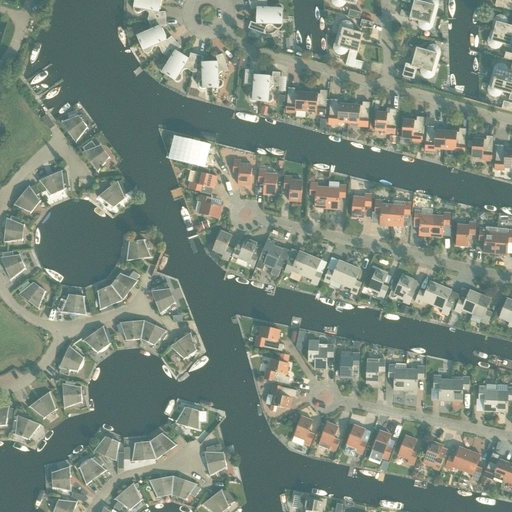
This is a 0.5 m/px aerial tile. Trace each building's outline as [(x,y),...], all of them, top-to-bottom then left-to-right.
[(149,17),(148,20),(166,18),(165,11),(159,12),(160,4),(137,0),(135,0),(135,5),(134,5),(134,6),(134,7),(133,7),(133,8),(133,9),(134,10),(134,11),(135,11),(136,12),(137,13),(138,13),(139,13),(140,13),(143,11),(144,10),(145,10),(146,10),(147,11),(148,12),(149,13),(149,14),(149,15),(149,16),(149,17)] [(257,8),(257,15),(282,16),(282,17),(287,17),(287,13),(282,13),(283,11),(283,10),(283,9),(283,8),(283,7),(283,6),(282,6),(282,5),(281,4),(280,4),(279,4),(278,4),(277,4),(276,4),(273,7),(272,7),(271,7),(270,7),(269,7),(268,6),(267,5),(267,4),(267,2),(266,0),(259,0),(249,3),(251,9),(257,8)] [(414,0),(412,9),(436,16),(439,4),(438,0),(424,0),(425,0),(424,2),(416,0),(414,0)] [(511,0),(496,0),(495,5),(511,10),(511,0)] [(350,9),(348,16),(360,19),(361,12),(350,9)] [(433,27),(436,16),(412,9),(410,19),(419,21),(418,23),(419,27),(422,30),(426,31),(430,30),(433,27)] [(282,16),(257,15),(257,23),(251,21),(248,28),(266,34),(266,28),(266,27),(267,26),(268,25),(269,25),(270,25),(271,25),(272,25),(273,25),(275,28),(276,28),(277,29),(278,29),(279,29),(280,29),(281,28),(282,27),(282,26),(283,26),(283,25),(283,24),(283,23),(283,22),(282,21),(282,17),(282,16)] [(494,21),(491,30),(511,36),(511,25),(507,25),(507,24),(508,23),(508,22),(507,21),(507,20),(507,19),(506,18),(505,17),(504,17),(503,16),(502,16),(501,16),(500,15),(499,16),(498,16),(497,16),(496,17),(495,18),(494,19),(494,20),(494,21)] [(166,18),(148,20),(150,24),(150,25),(151,26),(151,27),(150,27),(150,28),(150,29),(149,30),(148,31),(147,31),(146,31),(145,31),(142,30),(141,30),(140,30),(139,30),(138,31),(137,32),(137,33),(136,34),(136,35),(137,36),(137,37),(137,38),(138,38),(140,43),(163,33),(160,26),(167,25),(166,18)] [(374,23),(362,19),(360,26),(372,29),(374,23)] [(337,36),(360,43),(363,33),(353,30),(353,29),(353,28),(353,27),(353,26),(352,25),(352,24),(351,23),(350,22),(349,22),(348,22),(347,22),(346,21),(345,22),(344,22),(343,22),(342,23),(341,24),(340,25),(340,26),(337,36)] [(511,46),(511,36),(491,30),(488,40),(488,41),(488,42),(488,43),(488,44),(489,45),(490,46),(490,47),(491,48),(492,48),(493,48),(495,49),(496,49),(497,48),(499,48),(500,47),(501,46),(501,45),(502,44),(511,46)] [(163,33),(140,43),(142,48),(142,49),(143,50),(143,51),(144,52),(144,53),(145,53),(146,53),(147,53),(148,53),(149,53),(150,53),(151,52),(151,51),(153,48),(153,47),(154,47),(155,46),(157,46),(158,46),(159,47),(160,47),(160,48),(162,53),(176,41),(171,36),(167,40),(163,33)] [(358,52),(360,43),(337,36),(334,46),(334,47),(334,48),(334,49),(335,50),(335,51),(336,52),(337,53),(338,54),(339,54),(340,54),(341,54),(343,54),(344,54),(345,53),(346,53),(347,52),(347,51),(348,50),(348,49),(358,52)] [(292,38),(286,38),(287,49),(294,51),(292,38)] [(176,41),(162,53),(167,56),(168,57),(168,58),(169,59),(169,60),(168,61),(168,62),(167,62),(167,63),(166,63),(162,64),(162,65),(161,66),(160,66),(160,67),(160,68),(160,69),(160,70),(160,71),(161,72),(162,73),(163,73),(164,73),(164,74),(169,76),(182,55),(176,51),(181,47),(176,41)] [(416,47),(413,57),(438,64),(441,52),(440,48),(437,45),(433,44),(429,45),(427,48),(426,50),(416,47)] [(182,55),(169,76),(173,79),(173,80),(174,80),(175,81),(176,82),(177,82),(178,82),(180,81),(181,81),(181,80),(182,79),(182,78),(182,77),(182,73),(182,72),(182,71),(183,70),(184,69),(185,69),(186,69),(188,69),(193,72),(197,55),(191,53),(189,59),(182,55)] [(210,62),(211,88),(216,87),(217,88),(218,88),(219,88),(220,88),(221,88),(221,87),(222,87),(222,86),(223,86),(223,85),(223,84),(223,83),(223,82),(223,81),(223,80),(220,78),(219,77),(219,76),(219,75),(219,74),(220,73),(220,72),(221,72),(221,71),(222,71),(229,71),(223,54),(216,56),(218,62),(210,62)] [(197,55),(193,72),(198,72),(199,72),(200,73),(201,73),(201,74),(202,74),(202,75),(202,76),(202,77),(202,78),(201,79),(199,81),(199,82),(198,83),(198,84),(199,85),(199,86),(199,87),(200,87),(201,88),(202,88),(202,89),(203,89),(204,89),(205,88),(206,88),(211,88),(210,62),(202,63),(204,56),(197,55)] [(438,64),(413,57),(411,65),(405,63),(402,75),(413,79),(416,68),(421,69),(420,71),(421,75),(424,78),(428,79),(432,78),(435,75),(438,64)] [(361,70),(364,62),(350,58),(348,66),(361,70)] [(494,69),(491,78),(511,83),(511,73),(507,72),(508,72),(508,71),(508,70),(508,69),(507,69),(507,68),(507,67),(506,66),(505,66),(505,65),(504,65),(503,64),(502,64),(501,64),(500,64),(498,64),(497,65),(496,65),(496,66),(495,67),(494,68),(494,69)] [(261,101),(263,76),(253,75),(253,70),(246,70),(244,84),(248,84),(250,84),(251,84),(251,85),(252,86),(252,87),(253,88),(253,89),(253,90),(252,91),(252,92),(251,93),(250,93),(249,93),(249,94),(249,95),(248,96),(248,97),(249,98),(249,99),(250,100),(251,100),(251,101),(252,101),(254,101),(255,101),(257,101),(257,105),(260,105),(261,101)] [(272,77),(263,76),(261,101),(266,101),(266,102),(267,102),(268,102),(269,102),(270,102),(271,102),(272,101),(272,100),(273,100),(273,99),(273,98),(273,97),(273,96),(273,95),(270,92),(270,91),(270,90),(270,89),(271,88),(271,87),(272,86),(273,86),(274,86),(276,86),(279,86),(280,72),(273,72),(272,77)] [(511,83),(491,78),(489,88),(488,89),(488,90),(489,91),(489,92),(489,93),(490,94),(490,95),(491,95),(492,96),(493,96),(494,96),(495,97),(497,97),(497,96),(498,96),(499,96),(500,95),(501,94),(501,93),(502,93),(502,92),(502,91),(510,94),(509,100),(511,101),(511,83)] [(296,110),(306,111),(307,92),(297,92),(297,93),(295,93),(295,88),(288,87),(286,112),(296,113),(296,110)] [(307,92),(306,111),(316,112),(316,114),(325,115),(327,90),(320,90),(320,95),(318,94),(318,93),(307,92)] [(348,123),(350,104),(339,103),(339,105),(337,104),(338,100),(331,99),(329,124),(339,124),(339,122),(348,123)] [(511,111),(511,103),(504,101),(502,108),(511,111)] [(360,105),(350,104),(348,123),(358,124),(358,126),(368,127),(370,102),(363,102),(362,106),(360,106),(360,105)] [(375,130),(385,131),(385,133),(395,134),(397,110),(390,109),(389,114),(387,114),(387,112),(377,112),(375,130)] [(56,126),(47,115),(43,119),(51,130),(56,126)] [(87,128),(78,116),(61,123),(76,142),(87,128)] [(402,138),(412,139),(412,141),(422,142),(424,117),(417,116),(416,121),(414,121),(415,120),(404,119),(402,138)] [(445,150),(446,131),(436,130),(436,131),(434,131),(434,126),(427,126),(425,150),(435,151),(435,149),(445,150)] [(464,153),(466,129),(459,128),(459,133),(457,133),(457,132),(446,131),(445,150),(455,150),(455,153),(464,153)] [(472,157),(482,158),(482,160),(491,161),(493,136),(486,136),(486,140),(484,140),(484,139),(473,138),(472,157)] [(110,157),(101,145),(96,147),(92,141),(82,148),(85,151),(83,152),(98,172),(110,157)] [(201,164),(202,159),(204,159),(206,147),(186,142),(183,153),(180,152),(178,159),(201,164)] [(505,168),(511,168),(511,149),(505,149),(505,150),(503,150),(504,145),(497,145),(495,170),(505,170),(505,168)] [(241,160),(234,160),(233,172),(239,172),(238,185),(250,186),(252,165),(240,164),(241,160)] [(198,166),(197,172),(196,172),(194,183),(190,182),(189,188),(201,191),(202,185),(214,188),(217,177),(209,175),(210,169),(198,166)] [(266,170),(259,169),(258,181),(264,182),(264,194),(275,195),(277,174),(266,173),(266,170)] [(67,173),(62,173),(62,171),(39,181),(51,195),(65,190),(64,188),(69,188),(67,173)] [(292,176),(285,176),(284,188),(290,189),(289,201),(301,202),(303,181),(291,180),(292,176)] [(131,191),(122,179),(118,182),(118,181),(98,197),(113,208),(125,199),(124,196),(131,191)] [(315,208),(327,209),(328,187),(317,187),(318,183),(311,183),(310,195),(316,195),(315,208)] [(328,187),(327,209),(338,209),(339,197),(345,198),(346,185),(340,185),(339,188),(328,187)] [(40,201),(29,186),(14,205),(31,213),(40,201)] [(371,207),(372,194),(365,194),(365,197),(354,197),(352,218),(364,219),(365,206),(371,207)] [(211,198),(200,195),(198,202),(201,203),(199,214),(219,219),(222,207),(210,204),(211,198)] [(380,225),(391,226),(393,205),(382,204),(382,200),(376,200),(375,212),(381,213),(380,225)] [(393,205),(391,226),(403,227),(404,214),(410,215),(411,203),(404,202),(404,206),(393,205)] [(431,237),(432,215),(421,215),(422,211),(415,210),(414,223),(420,223),(419,236),(431,237)] [(432,215),(431,237),(442,237),(442,236),(450,236),(451,226),(449,225),(450,213),(444,213),(443,216),(432,215)] [(25,223),(7,217),(4,244),(22,242),(25,223)] [(210,227),(207,220),(202,222),(205,229),(210,227)] [(475,235),(476,222),(469,222),(469,225),(458,225),(456,246),(468,247),(469,234),(475,235)] [(496,254),(497,233),(498,228),(486,227),(486,228),(480,228),(479,240),(485,241),(484,253),(496,254)] [(508,234),(497,233),(496,254),(507,255),(508,243),(511,242),(511,230),(508,230),(508,234)] [(222,258),(228,261),(233,249),(227,247),(232,235),(221,231),(213,250),(223,255),(222,258)] [(246,239),(244,244),(238,242),(232,256),(248,262),(247,266),(253,268),(259,255),(257,251),(254,250),(257,243),(246,239)] [(283,249),(274,245),(275,242),(268,239),(256,268),(263,271),(265,265),(274,269),(273,272),(279,274),(284,263),(278,261),(283,249)] [(151,257),(144,240),(129,242),(127,261),(151,257)] [(292,271),(302,275),(310,256),(300,251),(295,263),(289,260),(285,272),(291,274),(292,271)] [(19,253),(0,256),(11,281),(26,270),(19,253)] [(310,256),(302,275),(312,279),(311,283),(317,285),(322,274),(316,272),(321,260),(310,256)] [(342,284),(350,265),(339,260),(334,272),(329,270),(324,281),(330,284),(332,280),(342,284)] [(350,265),(342,284),(352,289),(351,292),(357,295),(361,283),(356,281),(361,269),(350,265)] [(377,296),(384,299),(388,287),(383,285),(388,274),(376,269),(368,289),(379,293),(377,296)] [(120,274),(111,285),(123,300),(138,281),(136,280),(140,276),(134,272),(129,277),(120,274)] [(402,275),(398,285),(392,283),(390,289),(392,290),(389,297),(390,299),(391,299),(393,300),(394,300),(395,299),(397,298),(404,301),(403,302),(409,305),(414,293),(408,291),(413,279),(402,275)] [(46,291),(33,282),(31,285),(28,281),(18,289),(21,293),(19,294),(38,309),(46,291)] [(433,305),(441,286),(430,281),(425,293),(420,290),(415,302),(421,304),(423,301),(433,305)] [(166,283),(152,289),(152,291),(151,291),(160,314),(175,303),(170,289),(166,289),(166,283)] [(123,300),(111,285),(98,291),(101,310),(123,300)] [(452,290),(441,286),(433,305),(443,310),(441,313),(448,315),(452,304),(447,302),(452,290)] [(462,310),(472,314),(481,295),(470,290),(465,302),(459,299),(455,311),(461,313),(462,310)] [(84,296),(69,295),(66,301),(62,299),(58,308),(63,310),(62,312),(86,315),(84,296)] [(481,295),(472,314),(483,318),(481,322),(487,324),(492,313),(486,311),(491,299),(481,295)] [(511,300),(507,298),(499,318),(510,322),(508,326),(511,327),(511,300)] [(126,341),(141,339),(144,321),(120,323),(126,341)] [(144,321),(141,339),(155,346),(166,331),(144,321)] [(108,330),(105,331),(103,326),(83,341),(98,353),(110,344),(109,341),(112,340),(108,330)] [(277,340),(278,341),(280,330),(262,326),(260,336),(257,336),(255,345),(279,351),(282,351),(284,344),(276,342),(277,340)] [(192,337),(190,333),(170,347),(184,359),(197,351),(196,348),(201,346),(197,335),(192,337)] [(334,345),(327,345),(319,345),(319,341),(309,340),(308,362),(315,362),(315,369),(327,369),(327,357),(333,357),(334,345)] [(84,358),(69,346),(59,368),(61,369),(60,372),(68,376),(69,370),(78,372),(84,358)] [(359,353),(353,353),(353,357),(341,356),(340,377),(352,378),(353,365),(359,366),(359,353)] [(385,360),(379,359),(379,360),(368,359),(367,362),(366,384),(378,384),(379,372),(385,372),(385,360)] [(286,374),(287,374),(289,364),(271,360),(269,370),(266,369),(264,379),(288,384),(290,377),(285,376),(286,374)] [(405,391),(406,369),(395,369),(396,365),(389,365),(388,377),(394,378),(394,390),(405,391)] [(417,370),(406,369),(405,391),(417,391),(418,379),(424,379),(424,367),(418,366),(417,370)] [(439,401),(451,401),(452,380),(441,380),(441,376),(434,376),(434,388),(440,388),(439,401)] [(452,380),(451,401),(462,402),(463,389),(469,390),(469,377),(463,377),(463,381),(452,380)] [(66,384),(62,384),(64,408),(82,402),(81,387),(75,386),(75,382),(66,381),(66,384)] [(290,409),(292,399),(291,398),(291,396),(296,397),(297,390),(273,385),(271,395),(273,395),(271,405),(290,409)] [(484,411),(496,412),(497,391),(486,390),(486,387),(479,386),(479,399),(485,399),(484,411)] [(497,391),(496,412),(507,413),(508,400),(511,400),(511,387),(508,388),(508,391),(497,391)] [(56,410),(49,392),(30,407),(44,419),(56,410)] [(9,408),(9,407),(0,407),(0,425),(6,425),(7,418),(12,419),(14,409),(9,408)] [(200,411),(185,407),(176,423),(199,430),(200,411)] [(40,425),(17,416),(17,417),(14,416),(12,431),(15,432),(15,434),(29,440),(40,425)] [(294,436),(292,442),(303,446),(304,444),(310,446),(314,434),(309,432),(313,421),(302,416),(294,436)] [(330,446),(329,450),(335,452),(340,441),(334,438),(339,427),(327,422),(320,442),(330,446)] [(357,449),(356,452),(362,455),(366,443),(361,441),(365,429),(354,425),(347,445),(357,449)] [(383,454),(382,458),(388,460),(392,449),(387,447),(391,435),(380,431),(372,450),(383,454)] [(162,433),(150,442),(156,460),(176,445),(162,433)] [(409,460),(407,463),(414,465),(418,454),(412,452),(417,440),(406,436),(398,456),(409,460)] [(119,443),(105,437),(94,451),(116,461),(119,443)] [(447,450),(442,447),(443,445),(431,441),(424,461),(435,465),(433,468),(439,471),(444,459),(447,450)] [(156,460),(150,442),(135,443),(132,462),(156,460)] [(221,453),(221,444),(207,448),(206,452),(205,452),(210,476),(227,467),(223,453),(221,453)] [(463,471),(470,451),(459,447),(455,459),(449,457),(445,468),(451,470),(452,467),(463,471)] [(481,455),(470,451),(463,471),(473,475),(472,478),(478,481),(482,469),(477,467),(481,455)] [(494,477),(503,481),(510,463),(500,460),(500,461),(498,460),(500,456),(493,453),(484,476),(493,480),(494,477)] [(94,461),(92,458),(79,467),(86,485),(106,470),(98,464),(100,462),(96,458),(94,461)] [(511,464),(510,463),(503,481),(511,484),(511,487),(511,486),(511,464)] [(71,491),(70,467),(52,473),(53,488),(71,491)] [(157,498),(172,495),(174,476),(150,480),(157,498)] [(174,476),(172,495),(186,500),(190,494),(195,497),(200,489),(196,486),(196,484),(174,476)] [(490,481),(483,479),(481,484),(488,487),(490,481)] [(142,500),(133,483),(115,499),(130,510),(142,500)] [(223,492),(222,490),(202,505),(211,511),(222,511),(229,507),(228,505),(236,501),(227,490),(223,492)] [(322,511),(324,503),(306,499),(306,496),(303,496),(302,497),(300,509),(301,509),(300,511),(322,511)] [(73,511),(77,502),(59,500),(53,511),(73,511)]
